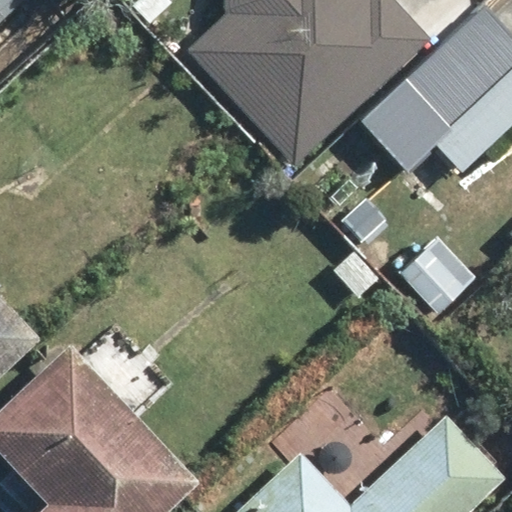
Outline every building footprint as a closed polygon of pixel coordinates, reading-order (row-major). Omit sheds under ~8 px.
[(224,0),(228,4),(179,50),(285,166),(431,31),(402,0),(224,0)] [(466,169),(511,126),(511,44),(479,10),(361,120),(408,170),(440,141),(466,169)] [(442,211),(404,178),(383,198),(371,186),(333,221),(378,270),(442,211)] [(0,370),(40,332),(0,289),(0,370)] [(162,511),(197,477),(67,346),(0,403),(0,463),(40,503),(31,511),(162,511)] [(470,511),(507,479),(448,410),(424,431),(416,421),(383,449),(364,427),(318,466),(301,446),(222,511),(470,511)]
